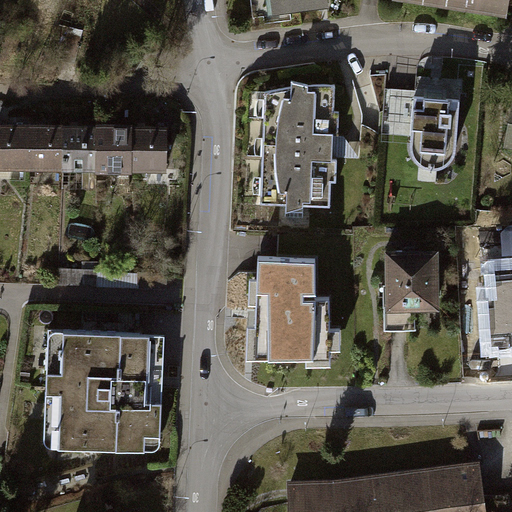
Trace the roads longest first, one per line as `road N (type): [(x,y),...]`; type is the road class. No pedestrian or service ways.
road 1 (residential): [(200,408),(213,109),(206,67)]
road 2 (residential): [(200,408),(511,395)]
road 3 (residential): [(352,41),(428,37),(511,51)]
road 4 (residential): [(206,67),(352,41)]
